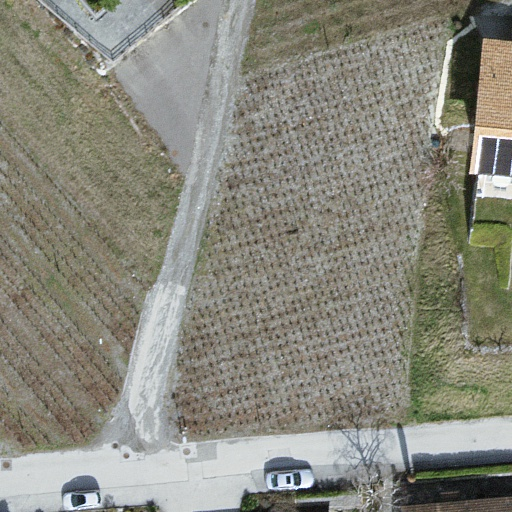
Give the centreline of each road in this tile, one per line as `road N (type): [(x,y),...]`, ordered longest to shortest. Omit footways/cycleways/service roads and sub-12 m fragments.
road 1 (residential): [(0,491),(511,455)]
road 2 (track): [(236,0),(123,483)]
